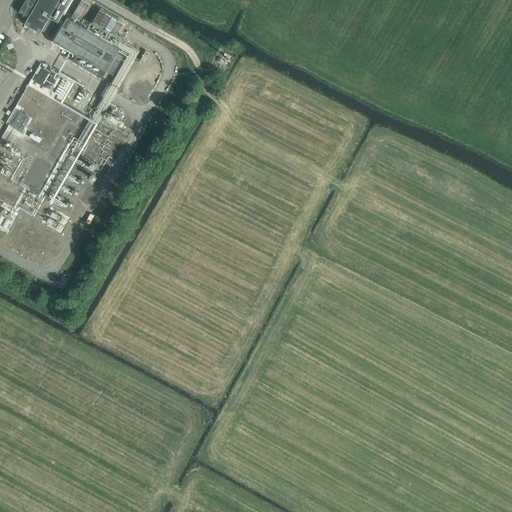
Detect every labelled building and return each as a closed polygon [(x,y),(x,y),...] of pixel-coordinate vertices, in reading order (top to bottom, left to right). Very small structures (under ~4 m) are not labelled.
[(24,25),(39,34),(58,0),(25,0),(18,13),(27,18),(24,25)] [(100,15),(95,25),(104,29),(106,30),(111,21),(100,15)] [(116,53),(119,48),(66,18),(52,42),(75,56),(71,62),(101,79),(105,72),(112,76),(123,57),(116,53)] [(43,67),(43,68),(38,76),(35,82),(45,88),(53,73),(43,67)] [(41,144),(44,138),(32,133),(30,140),(41,144)]
